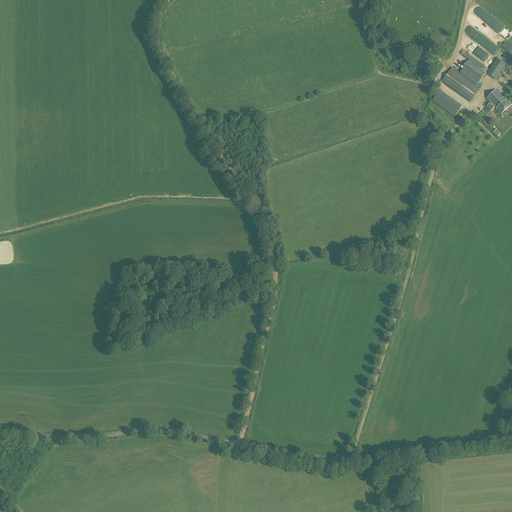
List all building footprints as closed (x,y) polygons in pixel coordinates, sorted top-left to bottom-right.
[(484,17),(496,28),(500,24),(488,14),(484,17)] [(482,86),(479,83),(487,73),(486,73),(489,69),(484,66),(484,67),(471,58),(460,73),(452,68),(451,69),(442,82),(471,102),(482,86)] [(496,80),(506,64),(497,58),(487,74),(496,80)] [(487,99),(491,104),(488,107),(492,112),(495,108),(496,109),(501,115),(511,105),(507,99),(506,100),(497,90),(487,99)] [(456,102),(449,113),(455,117),(462,106),(456,102)]
